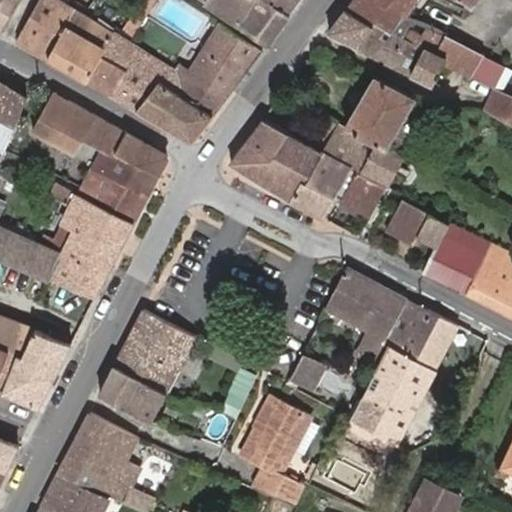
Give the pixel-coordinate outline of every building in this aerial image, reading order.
[(0,0),(0,30),(4,33),(20,0),(0,0)] [(61,0),(41,0),(19,41),(111,91),(125,66),(103,54),(116,33),(61,0)] [(207,0),(267,41),(288,13),(267,0),(207,0)] [(297,0),(267,0),(288,13),(297,0)] [(402,15),(413,0),(352,0),(347,7),(375,22),(392,31),(402,15)] [(375,22),(347,7),(329,31),(360,47),(375,22)] [(415,22),(402,15),(392,31),(375,22),(360,47),(410,72),(424,48),(406,38),(415,22)] [(433,84),(444,62),(445,60),(434,54),(443,36),(415,22),(406,38),(424,48),(410,72),(433,84)] [(180,92),(214,113),(261,49),(222,23),(194,70),(182,62),(175,72),(165,66),(158,78),(180,92)] [(125,66),(111,91),(194,140),(214,113),(180,92),(158,78),(153,74),(135,61),(142,50),(116,33),(103,54),(125,66)] [(465,47),(447,37),(443,36),(434,54),(445,60),(444,62),(454,67),(465,47)] [(469,74),(481,54),(465,47),(454,67),(469,74)] [(504,66),(484,56),(481,54),(469,74),(492,86),(504,66)] [(399,88),(374,75),(345,123),(340,121),(322,152),(351,167),(357,156),(365,160),(377,142),(399,153),(426,104),(399,88)] [(28,101),(0,83),(0,122),(17,129),(28,101)] [(511,95),(494,89),(484,110),(511,124),(511,95)] [(163,154),(55,94),(36,131),(77,155),(77,159),(94,167),(148,194),(166,158),(163,154)] [(322,152),(340,121),(330,115),(312,145),(263,118),(230,163),(291,197),(301,179),(305,181),(322,152)] [(401,154),(399,153),(377,142),(365,160),(357,156),(351,167),(384,185),(401,154)] [(384,185),(351,167),(322,152),(305,181),(301,179),(291,197),(323,215),(338,190),(346,193),(341,202),(368,216),(384,185)] [(134,221),(148,194),(94,167),(79,196),(134,221)] [(60,187),(56,194),(75,204),(79,196),(60,187)] [(56,194),(52,201),(70,210),(54,241),(47,238),(45,243),(65,252),(53,279),(95,297),(134,221),(79,196),(75,204),(56,194)] [(453,247),(462,231),(401,198),(385,228),(413,243),(417,237),(436,248),(440,240),(453,247)] [(45,243),(0,223),(0,253),(2,254),(1,256),(53,279),(65,252),(45,243)] [(511,257),(462,231),(453,247),(440,240),(436,248),(423,272),(511,316),(511,257)] [(385,338),(405,296),(346,265),(326,307),(385,338)] [(456,324),(405,296),(385,338),(383,341),(387,344),(351,416),(365,424),(361,432),(392,448),(456,324)] [(113,363),(166,391),(195,333),(144,305),(113,363)] [(35,328),(0,314),(0,344),(12,349),(0,378),(0,389),(39,406),(71,344),(35,328)] [(0,378),(12,349),(0,344),(0,378)] [(237,367),(242,359),(218,345),(213,355),(237,367)] [(272,366),(283,370),(291,349),(280,345),(272,366)] [(302,355),(290,377),(306,386),(318,363),(302,355)] [(98,393),(148,418),(152,419),(166,391),(113,363),(98,393)] [(203,381),(217,387),(225,369),(211,363),(203,381)] [(219,410),(235,417),(256,373),(240,365),(219,410)] [(253,422),(260,425),(274,397),(268,393),(253,422)] [(181,399),(171,394),(166,401),(176,407),(181,399)] [(260,425),(258,430),(293,446),(309,416),(274,397),(260,425)] [(108,493),(126,501),(142,468),(127,460),(139,436),(89,410),(58,469),(108,493)] [(293,446),(258,430),(246,452),(267,464),(258,483),(296,500),(305,481),(282,470),(293,446)] [(0,467),(7,470),(19,445),(0,437),(0,467)] [(504,475),(507,471),(511,473),(511,437),(495,471),(504,475)] [(330,459),(327,464),(334,468),(337,462),(330,459)] [(48,488),(39,506),(53,511),(99,511),(108,493),(58,469),(48,488)] [(409,511),(447,511),(456,493),(426,479),(409,511)]
